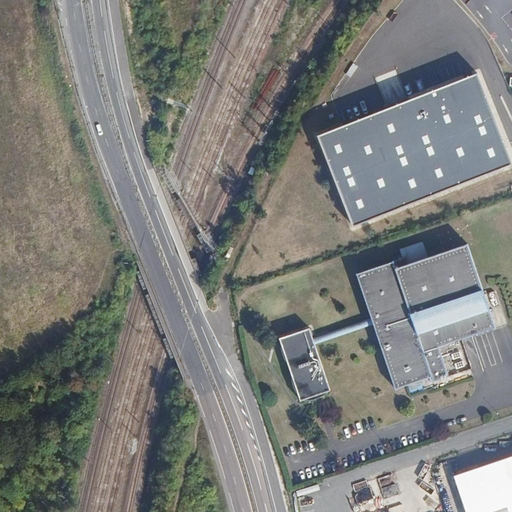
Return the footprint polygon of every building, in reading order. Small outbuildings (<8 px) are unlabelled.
[(314,127),(352,222),(510,161),(476,63),(314,127)] [(461,251),(417,265),(402,270),(400,264),(395,265),(348,281),(364,325),(304,345),(300,336),(270,346),(293,409),(303,405),(302,401),(311,397),(313,402),(322,398),(307,353),(365,332),(388,396),(422,384),(425,389),(464,376),(453,347),(488,335),(461,251)] [(402,270),(417,265),(413,256),(394,262),(395,265),(400,264),(402,270)] [(303,405),(313,402),(311,397),(302,401),(303,405)] [(511,511),(511,460),(441,485),(450,511),(511,511)] [(358,502),(373,499),(370,487),(355,490),(358,502)]
